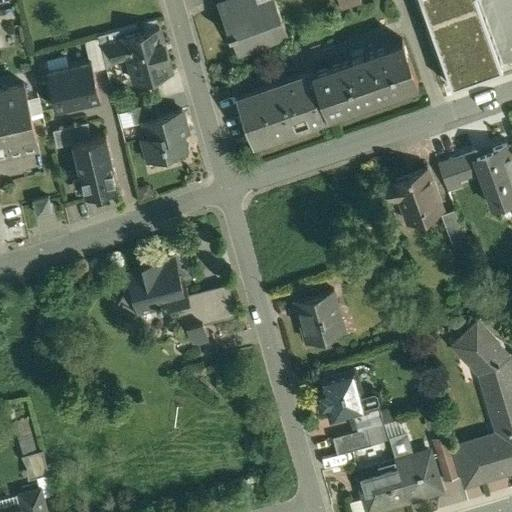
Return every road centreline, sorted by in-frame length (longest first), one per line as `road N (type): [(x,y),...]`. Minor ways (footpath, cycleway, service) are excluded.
road 1 (residential): [(226,189),(314,509)]
road 2 (residential): [(226,189),(511,89)]
road 3 (residential): [(0,264),(226,189)]
road 4 (residential): [(174,0),(226,189)]
